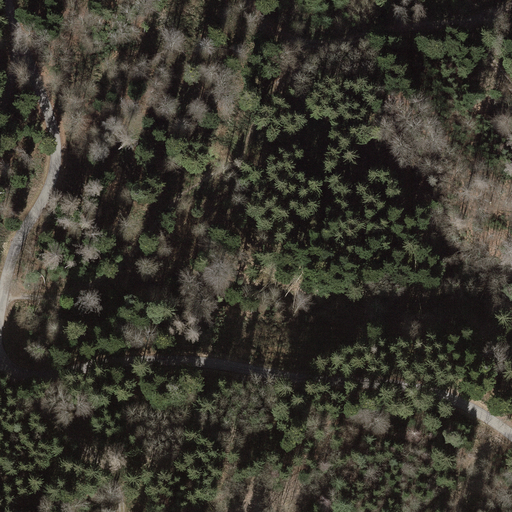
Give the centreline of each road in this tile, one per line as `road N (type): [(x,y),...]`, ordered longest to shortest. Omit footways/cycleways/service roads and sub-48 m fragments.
road 1 (tertiary): [(511,433),(422,388),(163,359),(36,375),(0,355)]
road 2 (tertiary): [(0,307),(12,257),(48,191),(56,155),(52,122),(7,0)]
road 3 (track): [(14,369),(45,413),(113,477),(121,511)]
road 4 (track): [(511,5),(463,22),(334,42)]
